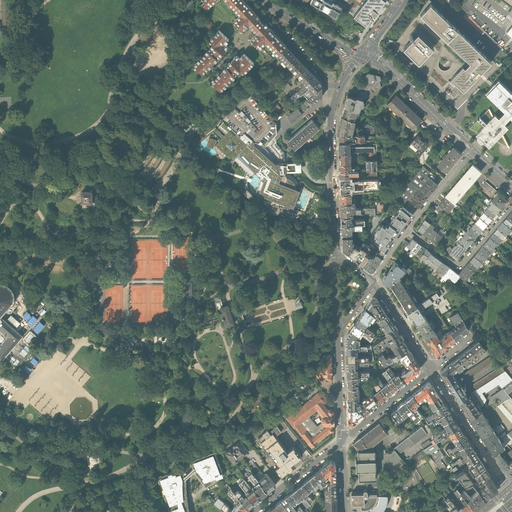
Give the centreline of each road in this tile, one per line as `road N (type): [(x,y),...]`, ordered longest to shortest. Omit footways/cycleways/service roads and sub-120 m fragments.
road 1 (residential): [(334,257),(330,126),(347,75)]
road 2 (tertiary): [(361,54),(376,58),(474,151)]
road 3 (residential): [(511,494),(430,369)]
road 4 (residential): [(511,206),(457,264),(407,230)]
